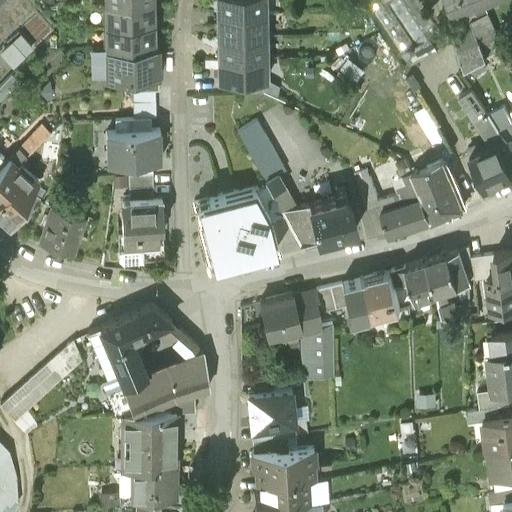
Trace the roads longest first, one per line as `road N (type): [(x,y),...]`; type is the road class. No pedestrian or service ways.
road 1 (residential): [(511,194),(428,235),(184,293)]
road 2 (residential): [(186,0),(184,293)]
road 3 (residential): [(184,293),(221,371),(215,511)]
road 4 (residential): [(0,242),(57,271),(184,293)]
